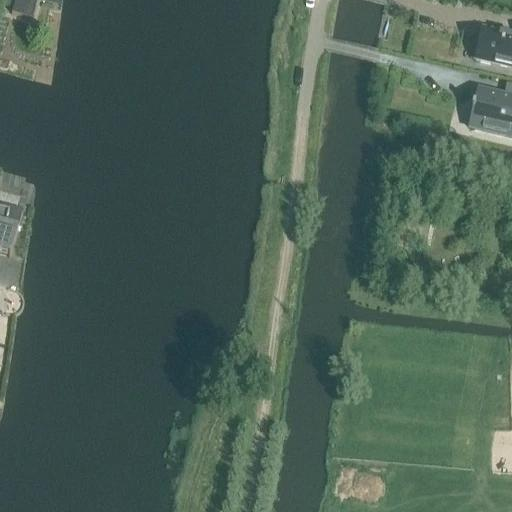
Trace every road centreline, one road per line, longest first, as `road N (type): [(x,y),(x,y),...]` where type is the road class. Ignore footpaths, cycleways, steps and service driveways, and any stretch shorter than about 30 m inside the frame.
road 1 (track): [(304,126),(251,511)]
road 2 (residential): [(304,126),(323,0)]
